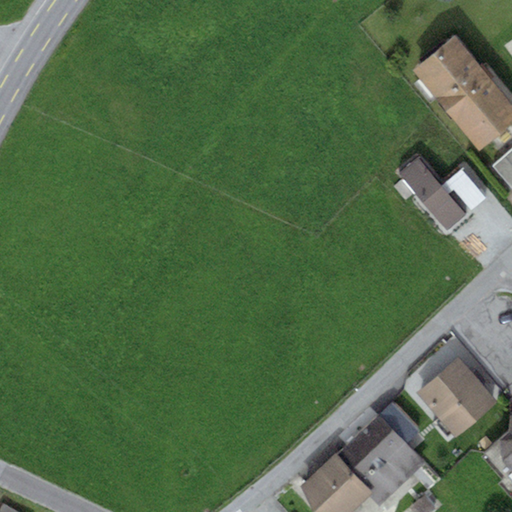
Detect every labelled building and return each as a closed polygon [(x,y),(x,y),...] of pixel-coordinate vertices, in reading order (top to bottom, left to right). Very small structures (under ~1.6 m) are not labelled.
[(511,105),(455,36),(418,65),(479,140),(511,112),(511,105)] [(511,146),(493,163),(511,184),(511,146)] [(418,154),(399,170),(447,227),(466,211),(418,154)] [(468,174),(462,166),(448,178),(454,185),(468,174)] [(468,174),(454,185),(472,206),(486,194),(468,174)] [(421,388),(456,429),(493,397),(458,356),(421,388)] [(391,402),(379,413),(404,440),(416,428),(391,402)] [(422,458),(404,440),(379,413),(347,443),(373,470),(362,479),(367,484),(371,480),(384,494),(422,458)] [(505,475),(501,479),(511,491),(511,419),(511,427),(484,451),(505,475)] [(373,470),(347,443),(306,482),(326,503),(321,508),(325,511),(341,511),(352,503),(349,500),(367,484),(362,479),(373,470)] [(422,511),(432,504),(425,495),(413,504),(418,511),(422,511)]
